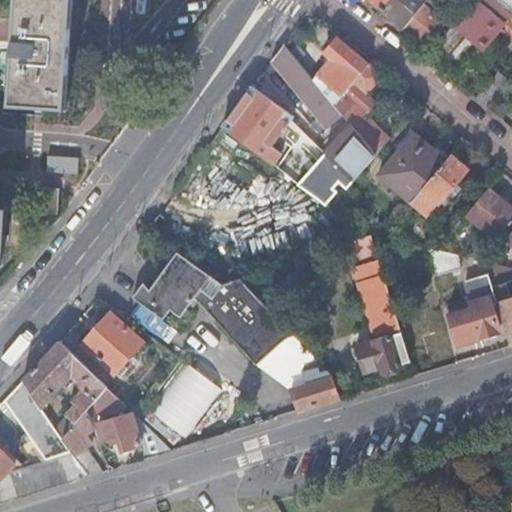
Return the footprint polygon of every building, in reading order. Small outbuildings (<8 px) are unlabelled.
[(18,0),(11,109),(65,113),(68,52),(71,0),(18,0)] [(370,0),(382,10),(390,0),(370,0)] [(393,19),(405,29),(429,0),(390,0),(382,10),(393,19)] [(429,0),(405,29),(426,46),(435,35),(445,23),(432,12),(441,0),(429,0)] [(511,19),(511,0),(474,0),(454,24),(470,38),(485,51),(503,31),(511,19)] [(511,38),(511,19),(503,31),(511,38)] [(331,59),(314,80),(334,104),(344,92),(352,83),(368,64),(338,38),(324,54),(331,59)] [(284,45),(272,61),(328,128),(343,115),(342,114),(334,104),(314,80),(289,51),(284,45)] [(382,76),(368,64),(352,83),(366,95),(382,76)] [(479,99),(488,108),(510,82),(500,74),(479,99)] [(352,83),(344,92),(355,102),(358,105),(366,95),(352,83)] [(294,116),(254,86),(224,128),(275,164),(282,154),(272,147),(291,120),(294,116)] [(344,92),(334,104),(342,114),(355,102),(344,92)] [(379,105),(366,95),(358,105),(369,117),(379,105)] [(342,114),(343,115),(352,126),(377,155),(390,139),(369,117),(358,105),(355,102),(342,114)] [(377,155),(352,126),(326,153),(355,181),(377,155)] [(379,175),(411,202),(447,160),(415,132),(379,175)] [(447,160),(411,202),(428,216),(469,170),(458,160),(471,145),(465,140),(447,160)] [(355,181),(326,153),(300,183),(324,200),(341,181),(349,189),(355,181)] [(38,213),(59,214),(61,189),(40,188),(38,213)] [(511,217),(511,208),(488,189),(465,216),(494,240),(511,217)] [(477,242),(465,258),(483,262),(490,253),(477,242)] [(437,251),(430,249),(438,277),(462,269),(459,256),(437,251)] [(224,284),(179,251),(151,291),(144,286),(135,299),(166,322),(173,312),(182,319),(197,299),(259,365),(293,333),(241,279),(224,284)] [(411,361),(381,261),(356,269),(372,323),(377,321),(382,339),(352,348),(354,357),(359,356),(364,372),(381,366),(383,373),(400,365),(411,361)] [(506,331),(511,347),(511,346),(511,269),(503,267),(486,263),(489,275),(492,286),(498,303),(506,331)] [(447,305),(457,338),(471,334),(473,341),(480,339),(481,341),(496,337),(499,333),(506,331),(498,303),(492,286),(489,275),(466,281),(471,298),(447,305)] [(83,346),(75,355),(98,378),(108,367),(115,374),(143,343),(110,314),(83,345),(83,346)] [(293,333),(259,365),(293,388),(307,384),(303,372),(324,366),(294,333),(293,333)] [(87,411),(102,394),(108,387),(98,378),(75,355),(61,342),(23,381),(63,439),(87,411)] [(153,406),(188,435),(227,388),(192,360),(153,406)] [(334,375),(324,366),(303,372),(307,384),(293,388),(300,411),(342,399),(335,375),(334,375)] [(0,504),(89,477),(63,439),(23,381),(5,400),(48,462),(20,470),(0,450),(0,504)] [(120,399),(108,387),(102,394),(115,406),(120,399)] [(87,411),(63,439),(89,477),(104,472),(86,447),(93,442),(87,435),(94,429),(87,411)] [(141,446),(145,459),(173,451),(138,417),(134,413),(97,424),(103,441),(113,438),(114,443),(119,441),(122,451),(141,446)]
